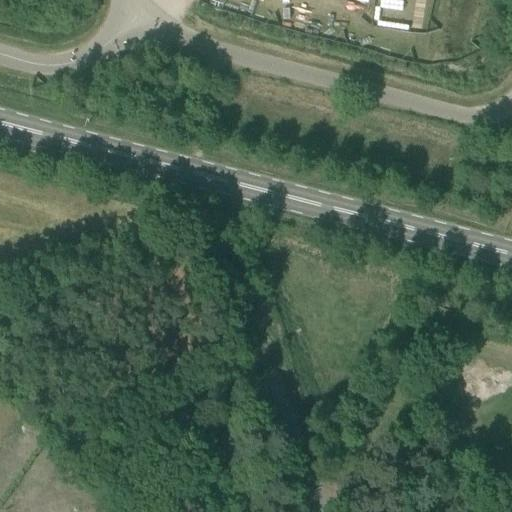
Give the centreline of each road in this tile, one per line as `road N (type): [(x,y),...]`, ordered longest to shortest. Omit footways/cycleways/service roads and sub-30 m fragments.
road 1 (primary): [(511,254),(0,123)]
road 2 (unclassified): [(138,19),(192,43),(457,115),(484,115),(511,89)]
road 3 (residential): [(326,502),(442,306)]
road 4 (unclassified): [(138,19),(88,59),(58,68),(0,59)]
road 5 (unknown): [(270,374),(211,236)]
road 6 (residential): [(326,502),(270,374)]
